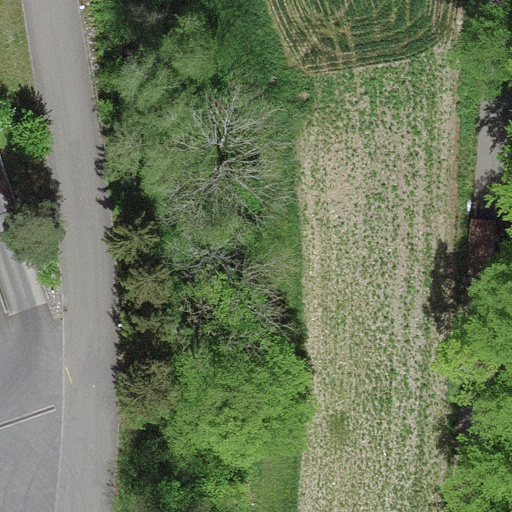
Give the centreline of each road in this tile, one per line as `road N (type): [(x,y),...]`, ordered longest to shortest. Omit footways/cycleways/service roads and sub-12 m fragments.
road 1 (unclassified): [(51,0),(87,220),(89,433),(80,511)]
road 2 (unclassified): [(476,511),(511,7)]
